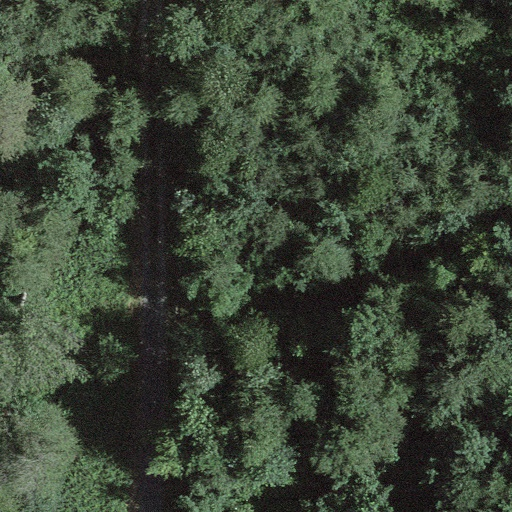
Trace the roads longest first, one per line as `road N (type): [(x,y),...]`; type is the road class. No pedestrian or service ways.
road 1 (track): [(145,0),(126,305),(150,511)]
road 2 (track): [(511,183),(464,231),(216,306),(126,305)]
